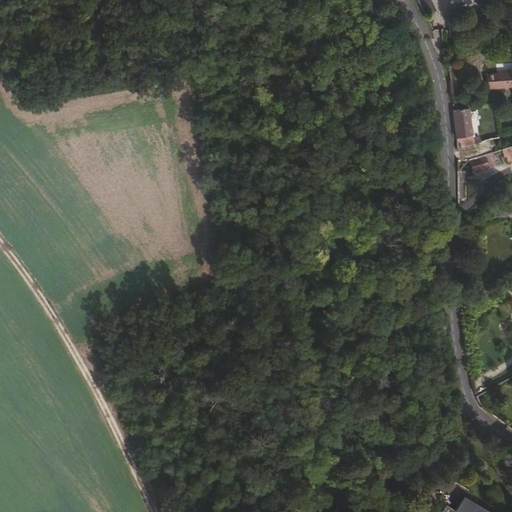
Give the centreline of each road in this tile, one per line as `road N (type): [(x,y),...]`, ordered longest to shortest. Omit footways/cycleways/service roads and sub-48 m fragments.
road 1 (secondary): [(511,436),(468,401),(456,361),(448,154),(437,80),(404,0)]
road 2 (track): [(0,254),(55,328),(143,511)]
